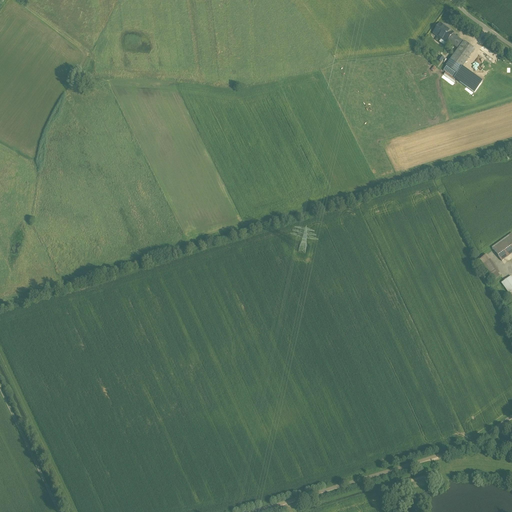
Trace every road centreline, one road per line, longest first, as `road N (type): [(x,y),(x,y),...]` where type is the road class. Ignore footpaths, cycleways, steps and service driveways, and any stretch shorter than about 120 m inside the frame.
road 1 (unclassified): [(511,417),(457,450),(260,511)]
road 2 (track): [(58,511),(0,387)]
